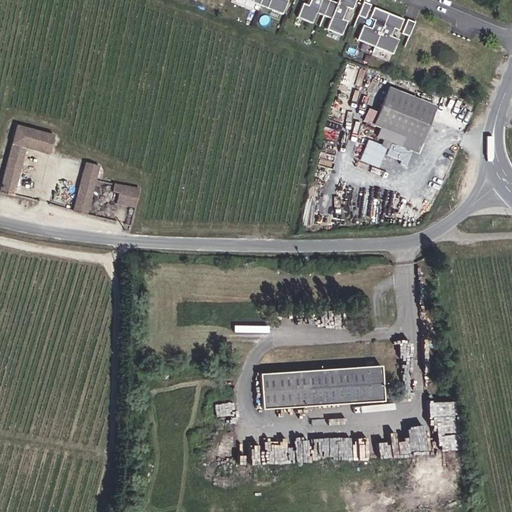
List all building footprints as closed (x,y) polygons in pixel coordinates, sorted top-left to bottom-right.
[(261,24),(267,0),(248,0),(248,4),(242,2),(237,17),(261,24)] [(284,30),(288,15),(282,14),(285,1),(290,2),(290,0),(267,0),(261,24),(284,30)] [(325,25),(329,12),(321,10),(324,0),(307,0),(306,5),(311,7),(307,20),(302,18),(297,34),(313,38),(317,23),(325,25)] [(343,31),(347,17),(352,19),(356,8),(340,3),(337,14),(329,12),(325,25),(333,27),(328,43),(344,47),(348,32),(343,31)] [(365,27),(370,12),(362,10),(357,24),(365,27)] [(376,54),(387,21),(372,17),(369,28),(374,29),(371,40),(362,38),(359,48),(376,54)] [(398,49),(389,46),(393,36),(398,37),(402,26),(387,21),(376,54),(394,60),(398,49)] [(409,41),(414,26),(406,24),(401,38),(409,41)] [(366,143),(411,158),(427,111),(379,95),(371,119),(358,115),(353,131),(368,136),(366,143)] [(49,154),(54,135),(16,125),(0,187),(0,192),(12,195),(24,148),(49,154)] [(72,212),(86,215),(98,166),(84,163),(72,212)] [(115,204),(134,208),(139,189),(113,184),(112,191),(118,193),(115,204)] [(261,409),(383,401),(380,365),(373,366),(372,361),(364,362),(364,367),(259,374),(261,409)] [(413,431),(414,452),(427,452),(427,430),(413,431)] [(357,444),(330,443),(330,458),(376,458),(376,433),(357,433),(357,444)]
